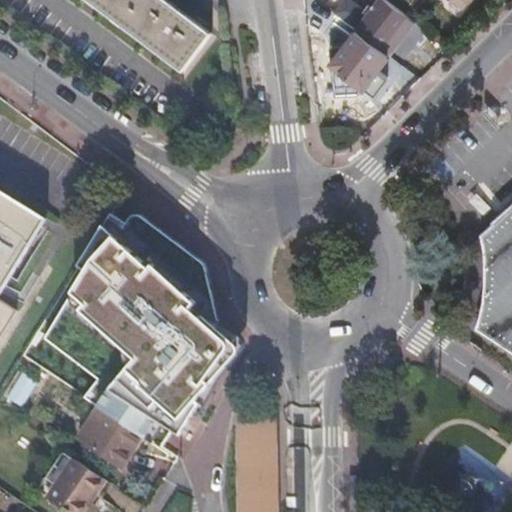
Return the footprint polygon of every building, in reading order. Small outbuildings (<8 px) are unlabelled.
[(211,35),(164,0),(85,0),(182,73),(211,35)] [(349,0),(348,0),(337,15),(359,32),(391,57),(417,24),(413,21),(386,0),(382,0),(370,16),(349,0)] [(452,0),(465,10),(472,0),(452,0)] [(379,72),(391,57),(359,32),(347,47),(332,48),(336,97),(360,96),(365,90),(376,98),(390,81),(379,72)] [(0,280),(0,289),(1,290),(45,214),(0,187),(0,193),(38,216),(0,280)] [(0,280),(38,216),(0,193),(0,280)] [(511,203),(493,221),(494,223),(479,236),(483,247),(485,259),(486,270),(486,283),(485,294),(484,306),(480,317),(476,328),(511,352),(511,203)] [(237,345),(215,330),(217,326),(209,258),(208,255),(155,209),(151,205),(146,204),(142,204),(140,206),(135,213),(118,205),(80,267),(88,272),(45,342),(99,381),(87,400),(99,408),(116,419),(131,429),(143,437),(163,449),(183,419),(204,394),(214,381),(220,372),(227,362),(237,345)] [(0,289),(0,327),(16,299),(1,290),(0,289)] [(116,419),(99,408),(80,439),(123,467),(143,437),(131,429),(116,419)] [(106,479),(76,460),(49,500),(66,511),(92,511),(97,507),(90,502),(106,479)] [(187,511),(173,500),(171,503),(165,511),(187,511)]
